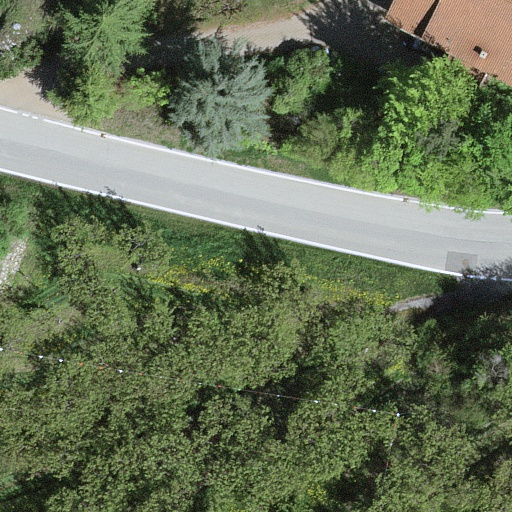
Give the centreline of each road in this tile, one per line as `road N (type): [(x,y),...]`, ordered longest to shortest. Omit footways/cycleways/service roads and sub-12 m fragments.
road 1 (unclassified): [(511,246),(393,231),(0,142)]
road 2 (unknown): [(0,132),(76,67),(339,27),(370,0)]
